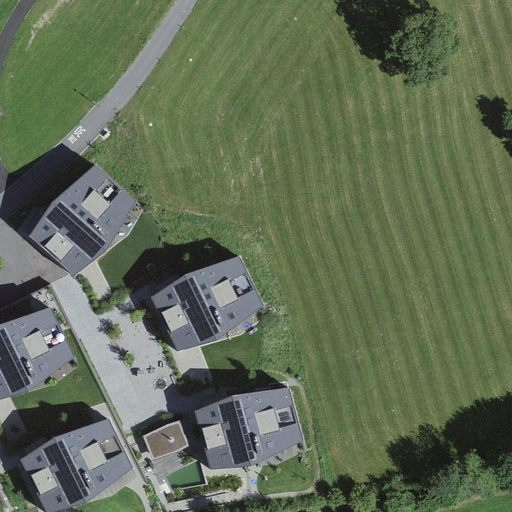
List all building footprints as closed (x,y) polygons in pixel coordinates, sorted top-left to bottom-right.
[(28,232),(73,273),(108,247),(138,193),(98,156),(49,195),(28,232)] [(241,249),(184,267),(147,291),(176,350),(220,337),(265,300),(241,249)] [(0,319),(0,399),(33,392),(77,355),(53,300),(0,319)] [(230,388),(192,406),(209,467),(251,463),(305,437),(291,380),(230,388)] [(52,430),(17,456),(45,511),(52,511),(87,501),(134,463),(110,413),(52,430)]
